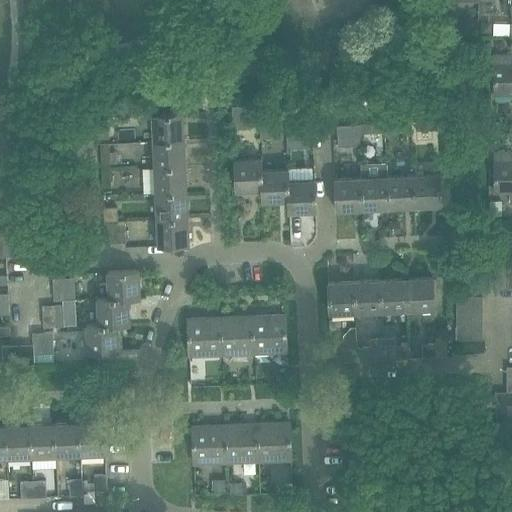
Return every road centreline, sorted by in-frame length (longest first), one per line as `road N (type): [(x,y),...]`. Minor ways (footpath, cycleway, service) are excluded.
road 1 (residential): [(302,275),(286,263),(225,253),(174,272),(150,358),(140,478),(160,511)]
road 2 (residential): [(302,275),(325,233),(329,124),(346,114),(412,108)]
road 3 (unknown): [(174,272),(152,254),(45,258),(28,273),(32,322)]
road 4 (residential): [(473,375),(304,372)]
road 5 (residential): [(307,511),(304,372)]
